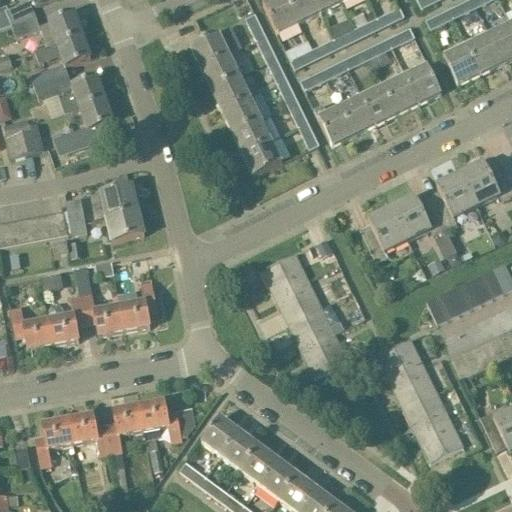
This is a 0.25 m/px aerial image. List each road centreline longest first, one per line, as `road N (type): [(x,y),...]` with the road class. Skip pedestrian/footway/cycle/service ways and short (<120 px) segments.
road 1 (residential): [(187,270),(511,111)]
road 2 (residential): [(411,511),(206,353)]
road 3 (residential): [(0,396),(206,353)]
road 4 (residential): [(0,197),(163,163)]
road 5 (residential): [(163,163),(121,28)]
